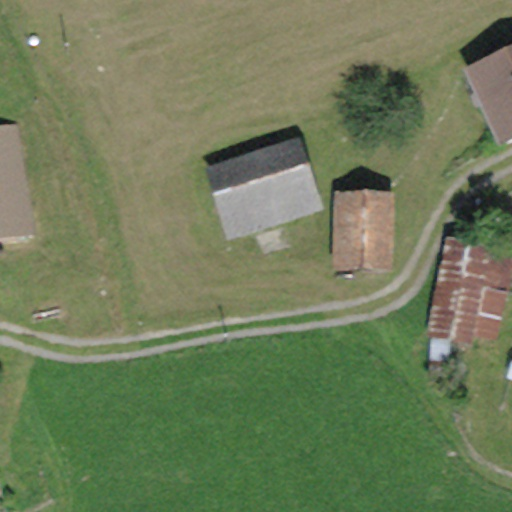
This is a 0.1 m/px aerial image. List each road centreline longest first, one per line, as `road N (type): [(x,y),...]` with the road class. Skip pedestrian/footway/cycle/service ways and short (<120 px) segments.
road 1 (track): [(364,308),(134,345)]
road 2 (track): [(364,308),(408,285),(446,208),(511,162)]
road 3 (track): [(0,333),(82,353),(134,345)]
